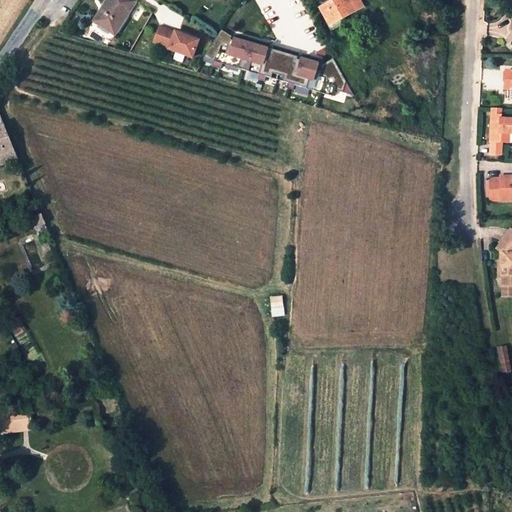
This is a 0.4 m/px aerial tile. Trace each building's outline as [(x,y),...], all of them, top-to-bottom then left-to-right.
[(137,2),(133,0),(109,0),(95,23),(116,35),(137,2)] [(334,0),(331,2),(321,8),(330,25),(363,6),(359,0),(334,0)] [(424,1),(421,8),(436,13),(438,6),(424,1)] [(200,40),(177,31),(177,32),(161,26),(155,41),(171,48),(170,49),(193,58),(200,40)] [(272,73),(284,77),(283,82),(289,84),(288,89),(293,90),(294,85),(307,89),(310,81),(314,82),(315,81),(337,88),(337,90),(354,95),(334,58),(323,65),(320,76),(317,75),(320,63),(303,58),(299,72),(294,70),(298,58),(273,50),(270,62),(265,61),(269,48),(234,37),(230,50),(227,49),(231,37),(221,31),(204,58),(214,62),(220,53),(241,60),(239,69),(249,72),(253,61),(263,64),(260,75),(259,80),(263,81),(264,76),(271,78),(272,73)] [(270,62),(273,50),(269,48),(265,61),(270,62)] [(220,53),(214,62),(239,69),(241,60),(220,53)] [(299,72),(303,58),(298,58),(294,70),(299,72)] [(253,61),(249,72),(260,75),(263,64),(253,61)] [(272,73),(271,78),(283,82),(284,77),(272,73)] [(310,81),(307,89),(335,97),(337,90),(337,88),(315,81),(314,82),(310,81)] [(511,118),(502,118),(502,114),(493,113),(492,138),(501,138),(501,141),(511,141),(511,132),(511,118)] [(0,163),(2,167),(19,161),(0,115),(0,163)] [(511,151),(511,141),(501,141),(501,138),(492,138),(492,140),(492,150),(511,151)] [(491,200),(511,199),(511,174),(502,174),(502,178),(490,178),(491,200)] [(41,214),(32,218),(36,227),(45,224),(41,214)] [(504,285),(511,285),(511,232),(501,247),(504,249),(503,260),(506,260),(506,266),(499,265),(498,278),(504,278),(504,285)] [(284,306),(283,297),(271,298),(272,307),(284,306)] [(21,317),(10,323),(16,334),(26,329),(21,317)] [(498,342),(501,357),(510,355),(507,340),(498,342)] [(30,409),(0,412),(0,432),(31,430),(30,409)]
